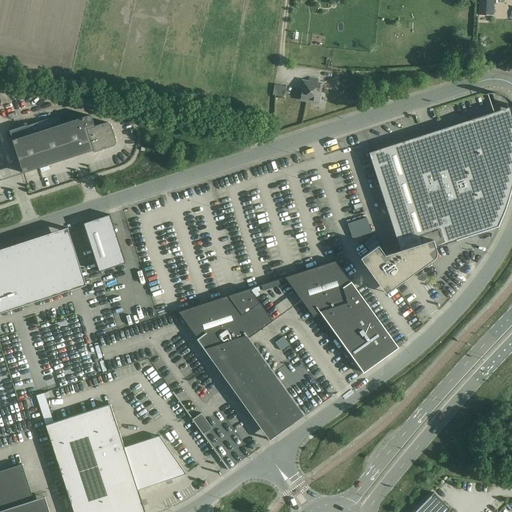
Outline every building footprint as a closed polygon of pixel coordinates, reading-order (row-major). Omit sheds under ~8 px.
[(494,16),(494,0),(478,0),(478,15),(494,16)] [(306,82),(302,84),(300,100),(318,103),(321,84),(317,84),(317,80),(309,78),(309,82),(306,82)] [(285,87),(274,85),(272,95),(283,97),(285,87)] [(511,106),(423,135),(368,153),(400,250),(385,255),(378,245),(360,258),(386,294),(430,262),(432,261),(433,260),(434,259),(435,258),(436,257),(436,256),(436,255),(437,254),(437,253),(437,252),(436,251),(436,250),(436,248),(456,241),(498,227),(501,220),(504,213),(507,206),(508,202),(509,199),(511,192),(511,187),(511,106)] [(387,123),(389,130),(414,122),(412,115),(387,123)] [(116,141),(116,140),(111,126),(111,125),(110,124),(109,123),(108,123),(107,123),(105,123),(95,126),(92,118),(92,117),(91,117),(91,116),(90,116),(89,116),(88,116),(87,116),(28,135),(25,126),(9,131),(23,173),(93,151),(94,152),(113,146),(114,146),(114,145),(115,145),(116,144),(116,143),(116,142),(116,141)] [(125,263),(110,215),(83,223),(99,271),(125,263)] [(371,233),(366,217),(347,224),(352,239),(371,233)] [(0,313),(69,291),(51,234),(0,251),(0,313)] [(385,358),(399,348),(351,282),(335,261),(285,277),(314,317),(321,312),(363,371),(362,371),(363,373),(365,372),(365,371),(385,357),(385,358)] [(224,357),(279,433),(290,425),(291,425),(304,416),(249,338),(272,321),(249,289),(178,312),(198,339),(197,340),(209,357),(210,356),(215,364),(224,357)] [(299,386),(310,380),(307,375),(297,381),(299,386)] [(186,474),(160,436),(124,448),(110,405),(45,425),(73,511),(144,511),(138,490),(186,474)] [(201,413),(193,419),(197,426),(206,420),(201,413)] [(49,511),(44,497),(34,500),(22,464),(0,471),(0,511),(49,511)] [(414,511),(448,511),(451,510),(434,493),(414,511)]
